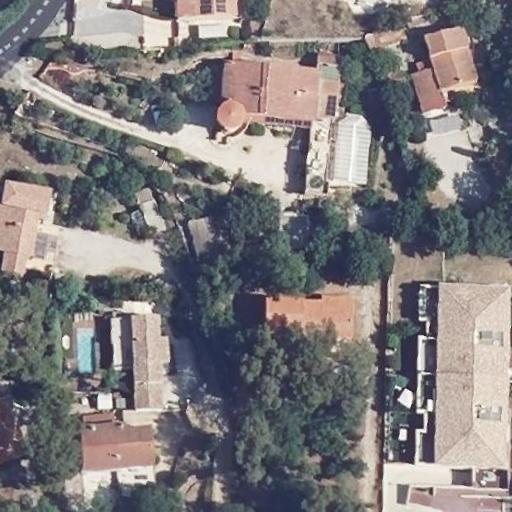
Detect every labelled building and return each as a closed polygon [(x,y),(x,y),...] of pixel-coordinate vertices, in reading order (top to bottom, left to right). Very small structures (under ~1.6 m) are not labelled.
[(173,0),(174,0),(178,0),(183,0),(184,23),(237,20),(235,0),(173,0)] [(183,0),(178,0),(174,0),(175,23),(184,23),(183,0)] [(148,41),(172,37),(169,22),(146,26),(143,13),(125,16),(128,34),(147,31),(148,41)] [(372,35),(378,50),(405,39),(399,24),(372,35)] [(227,26),(197,27),(198,40),(228,39),(227,26)] [(478,80),(462,29),(423,40),(432,70),(410,76),(420,110),(433,107),(430,94),(478,80)] [(372,35),(363,39),(369,54),(378,50),(372,35)] [(229,63),(225,108),(223,109),(222,110),(220,111),(218,114),(217,116),(216,118),(215,120),(215,121),(216,123),(216,125),(216,126),(217,127),(218,129),(219,130),(221,131),(223,132),(224,133),(226,133),(228,134),(230,134),(233,133),(236,131),(238,129),(239,127),(240,124),(240,122),(240,120),(240,119),(240,117),(311,124),(315,124),(315,121),(317,97),(337,99),(345,100),(348,67),(341,66),(316,64),(238,57),(238,52),(230,52),(229,63)] [(317,57),(316,64),(341,66),(341,59),(317,57)] [(219,108),(225,108),(229,63),(222,62),(219,108)] [(385,74),(391,94),(406,89),(398,66),(388,69),(389,73),(385,74)] [(406,89),(391,94),(399,118),(413,113),(406,89)] [(335,122),(337,99),(317,97),(315,121),(335,122)] [(461,112),(420,125),(441,195),(482,183),(461,112)] [(315,124),(311,124),(304,195),(326,197),(333,125),(315,124)] [(49,193),(5,185),(1,208),(0,207),(0,254),(3,255),(0,271),(0,275),(23,279),(28,259),(30,260),(38,216),(44,217),(49,193)] [(154,202),(139,208),(151,236),(166,230),(154,202)] [(221,248),(215,216),(188,222),(195,254),(221,248)] [(510,288),(414,288),(415,321),(429,323),(430,341),(418,340),(413,374),(509,376),(510,288)] [(300,341),(300,348),(335,349),(335,339),(352,340),(353,299),(318,298),(317,305),(304,305),(304,296),(269,295),(267,339),(300,341)] [(317,305),(318,298),(318,297),(304,296),(304,305),(317,305)] [(107,320),(110,368),(127,367),(129,413),(161,411),(159,385),(164,384),(160,317),(107,320)] [(300,356),(300,348),(300,341),(267,339),(267,355),(300,356)] [(506,473),(509,376),(413,374),(409,413),(420,412),(422,436),(410,436),(412,467),(506,473)] [(0,466),(22,458),(4,405),(2,398),(0,398),(0,466)] [(127,464),(127,470),(153,468),(150,430),(124,432),(124,427),(78,432),(81,467),(127,464)] [(81,474),(127,470),(127,464),(81,467),(81,474)] [(83,476),(85,501),(117,499),(116,474),(83,476)]
